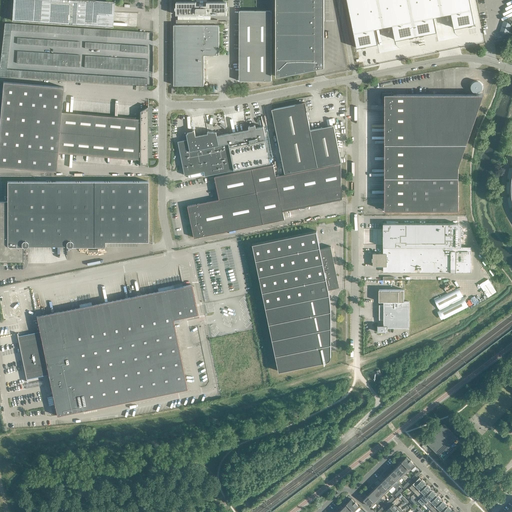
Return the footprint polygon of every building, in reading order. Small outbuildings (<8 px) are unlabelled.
[(13,0),(12,20),(112,27),(114,1),(97,0),(13,0)] [(324,0),(275,0),(276,76),(324,67),(324,0)] [(377,0),(347,0),(357,48),(378,43),(375,29),(383,27),(377,0)] [(408,0),(377,0),(383,27),(392,25),(395,40),(416,36),(408,0)] [(439,0),(408,0),(416,36),(436,32),(433,17),(442,15),(439,0)] [(469,0),(439,0),(442,15),(451,14),(454,28),(475,24),(469,0)] [(227,2),(209,2),(176,2),(176,7),(175,7),(175,10),(176,10),(176,15),(178,15),(178,20),(176,20),(176,25),(174,25),(174,85),(204,85),(204,55),(219,55),(219,25),(218,25),(218,20),(207,20),(207,15),(227,15),(227,10),(228,10),(228,7),(227,7),(227,2)] [(271,81),(271,10),(238,10),(238,81),(271,81)] [(504,20),(499,34),(507,36),(511,23),(504,20)] [(147,107),(140,111),(140,119),(61,112),(63,87),(3,82),(0,115),(0,166),(55,171),(57,152),(140,159),(140,164),(138,164),(138,165),(148,165),(148,133),(146,133),(148,127),(148,106),(147,106),(147,107)] [(386,105),(386,131),(471,131),(483,94),(393,94),(393,92),(382,92),(382,105),(386,105)] [(285,173),(341,162),(334,125),(310,130),(305,103),(272,109),(285,173)] [(220,116),(205,119),(207,131),(222,128),(220,116)] [(186,134),(188,139),(178,141),(185,175),(204,171),(205,176),(271,163),(264,126),(256,128),(255,125),(249,126),(249,129),(217,136),(216,132),(207,131),(208,133),(196,136),(194,130),(186,134)] [(458,167),(471,131),(386,131),(386,176),(458,176),(458,167)] [(341,163),(319,168),(276,176),(273,164),(215,176),(216,185),(219,199),(188,206),(190,216),(189,216),(191,227),(192,227),(194,238),(285,219),(283,210),(341,198),(341,163)] [(458,210),(458,176),(386,176),(386,203),(384,203),(384,210),(458,210)] [(7,201),(0,201),(0,261),(23,261),(23,246),(26,246),(27,245),(67,245),(68,246),(104,246),(105,241),(148,241),(148,181),(7,181),(7,201)] [(385,229),(385,247),(385,253),(373,253),(373,258),(372,258),(372,262),(373,262),(373,266),(385,266),(385,272),(471,272),(471,247),(461,247),(461,227),(458,223),(383,223),(383,229),(385,229)] [(331,246),(320,248),(316,231),(252,244),(279,371),(327,361),(328,361),(329,361),(329,360),(330,360),(330,359),(331,358),(331,357),(331,356),(331,355),(329,344),(331,344),(331,316),(331,315),(331,312),(331,309),(331,307),(330,303),(330,301),(330,299),(330,296),(329,293),(328,289),(336,288),(335,282),(338,282),(336,282),(334,268),(335,268),(330,246),(331,246)] [(18,333),(17,333),(27,382),(28,381),(27,379),(48,374),(57,416),(187,389),(173,319),(197,314),(191,284),(36,316),(39,331),(18,336),(18,333)] [(387,327),(409,327),(409,301),(404,301),(404,289),(379,289),(379,302),(383,302),(383,325),(377,325),(377,332),(387,332),(387,327)] [(444,424),(426,442),(433,435),(435,437),(435,439),(434,438),(431,447),(439,454),(440,453),(441,452),(443,449),(444,448),(446,447),(450,445),(451,444),(453,443),(454,441),(456,437),(455,436),(444,424)] [(410,460),(407,457),(402,461),(410,469),(411,470),(416,466),(413,463),(411,460),(410,460)] [(410,469),(402,461),(398,465),(406,473),(410,469)] [(406,473),(398,465),(394,469),(402,478),(406,473)] [(402,478),(394,469),(389,474),(397,482),(402,478)] [(398,482),(397,482),(389,474),(385,478),(393,486),(393,487),(398,482)] [(393,486),(385,478),(381,482),(389,490),(393,486)] [(420,478),(419,478),(409,487),(415,493),(425,482),(422,479),(421,480),(419,479),(420,478)] [(389,490),(381,482),(376,486),(384,495),(389,490)] [(426,483),(425,482),(415,493),(420,498),(431,488),(427,484),(426,486),(424,484),(426,483)] [(384,495),(376,486),(372,491),(380,499),(384,495)] [(431,488),(420,498),(425,504),(436,493),(432,490),(431,491),(429,489),(431,488)] [(380,499),(372,491),(368,495),(376,503),(380,499)] [(436,493),(425,504),(430,509),(441,498),(438,495),(436,496),(435,495),(436,493)] [(376,503),(368,495),(363,499),(371,507),(376,503)] [(441,499),(441,498),(430,509),(433,511),(438,511),(446,504),(443,500),(442,502),(440,500),(441,499)] [(351,499),(347,503),(355,511),(359,507),(358,505),(358,504),(355,502),(351,499)] [(355,511),(347,503),(343,507),(347,511),(355,511)]
